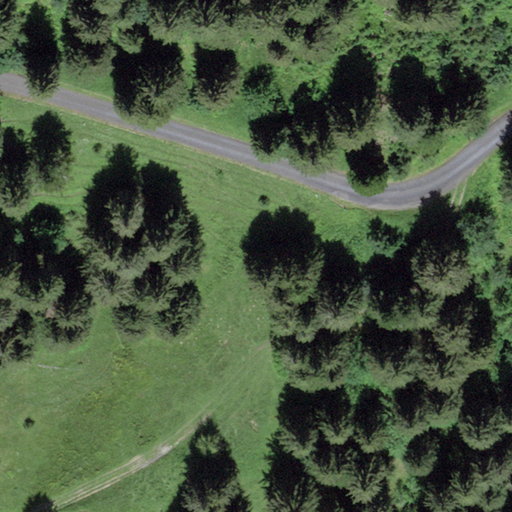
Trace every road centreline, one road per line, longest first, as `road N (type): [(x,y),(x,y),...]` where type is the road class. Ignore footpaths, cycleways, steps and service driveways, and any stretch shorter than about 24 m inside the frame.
road 1 (track): [(457,167),(456,207),(442,230),(338,281),(168,445),(41,511)]
road 2 (unclassified): [(511,120),(429,189),(384,194),(0,78)]
